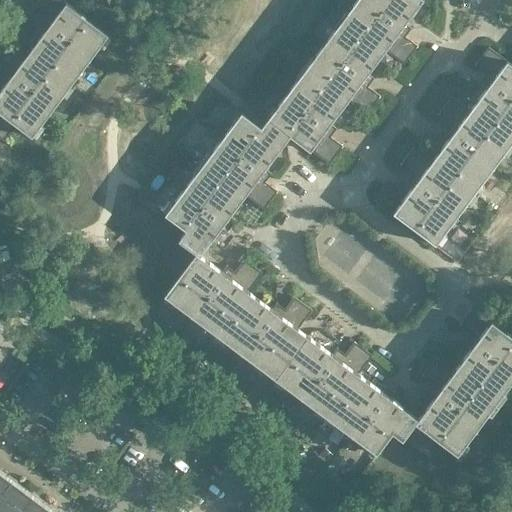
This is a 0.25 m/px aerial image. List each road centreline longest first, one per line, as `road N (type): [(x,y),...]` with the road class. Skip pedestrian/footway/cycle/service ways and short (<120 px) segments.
road 1 (residential): [(460,282),(404,351),(293,267),(291,234),(314,204),(352,201)]
road 2 (residential): [(352,201),(433,67),(483,27)]
road 3 (residential): [(116,511),(0,426)]
road 4 (residential): [(460,282),(352,201)]
